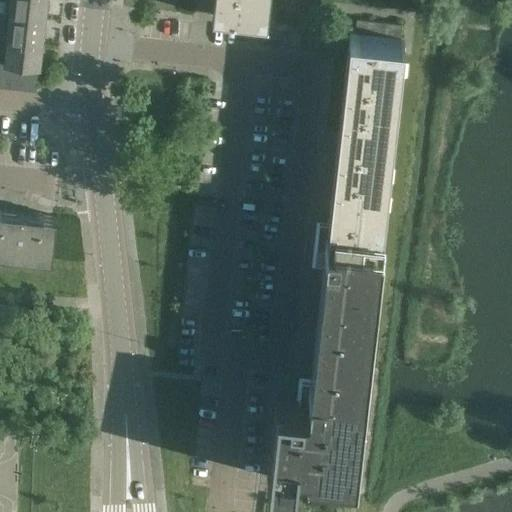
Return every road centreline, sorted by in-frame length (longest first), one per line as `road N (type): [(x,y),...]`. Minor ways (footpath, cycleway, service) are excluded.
road 1 (residential): [(239,63),(313,70),(284,356),(237,353)]
road 2 (tertiary): [(128,511),(93,104)]
road 3 (residential): [(239,63),(210,350),(237,353)]
road 4 (residential): [(237,353),(219,509)]
road 5 (residential): [(88,49),(239,63)]
